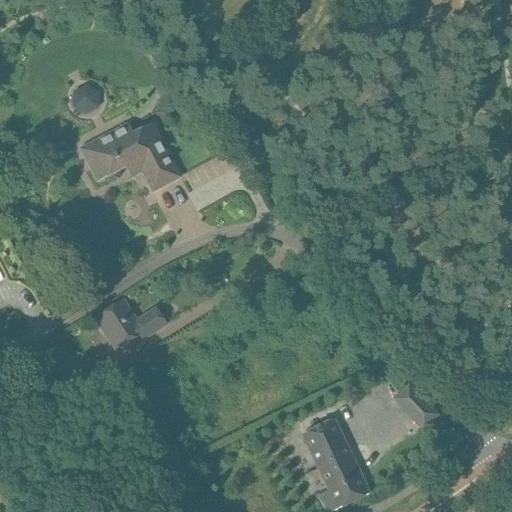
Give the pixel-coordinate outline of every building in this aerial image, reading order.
[(81,118),(104,108),(94,84),(70,94),(81,118)] [(187,88),(183,104),(196,106),(199,91),(187,88)] [(127,127),(82,151),(98,182),(125,168),(132,180),(144,174),(153,192),(179,178),(152,126),(133,137),(127,127)] [(123,302),(96,319),(116,351),(163,321),(156,310),(136,322),(123,302)] [(41,354),(31,359),(38,370),(47,365),(41,354)] [(77,369),(46,388),(56,405),(87,386),(77,369)] [(409,385),(393,400),(403,411),(413,421),(423,431),(439,416),(430,406),(420,395),(409,385)] [(334,421),(302,436),(318,469),(334,461),(337,468),(353,461),(334,421)] [(334,461),(318,469),(329,491),(318,496),(324,508),(325,511),(333,511),(370,495),(353,461),(337,468),(334,461)]
